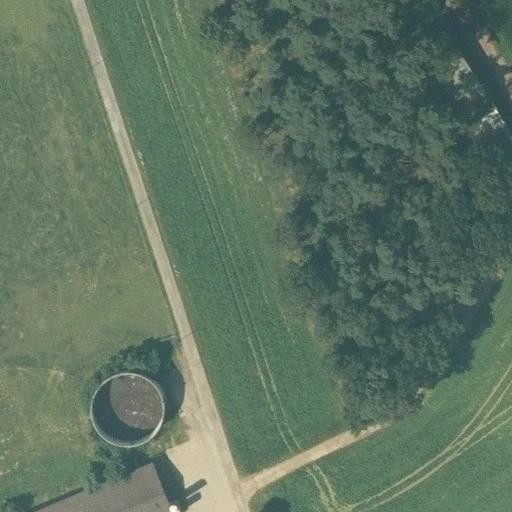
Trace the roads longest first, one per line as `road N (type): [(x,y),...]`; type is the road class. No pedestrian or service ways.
road 1 (residential): [(77,0),(244,511)]
road 2 (track): [(237,488),(388,410),(511,227)]
